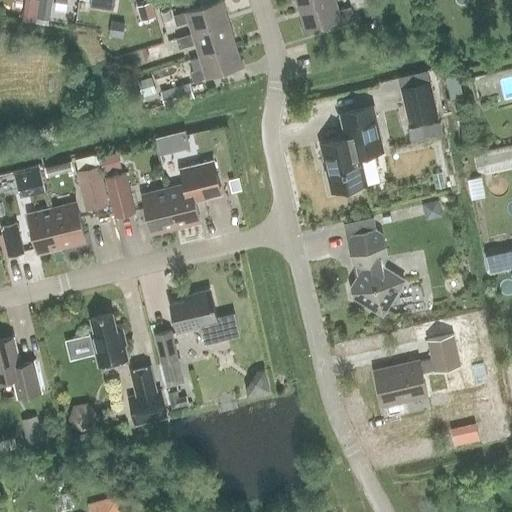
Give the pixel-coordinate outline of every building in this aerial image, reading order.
[(38,0),(36,18),(50,20),(52,0),(38,0)] [(89,0),(89,6),(113,10),(114,0),(89,0)] [(192,33),(228,22),(221,0),(173,15),(176,26),(188,22),(192,33)] [(295,0),(298,9),(327,0),(295,0)] [(338,10),(335,0),(327,0),(298,9),(305,32),(353,17),(350,6),(338,10)] [(122,37),(124,23),(112,22),(110,36),(122,37)] [(195,44),(199,56),(235,44),(228,22),(192,33),(176,38),(179,48),(195,44)] [(235,44),(199,56),(202,67),(190,71),(194,82),(242,67),(235,44)] [(151,77),(137,81),(141,97),(156,93),(151,77)] [(439,117),(430,80),(401,86),(409,123),(439,117)] [(189,83),(167,89),(160,91),(165,106),(194,97),(189,83)] [(373,105),(365,107),(339,113),(345,138),(320,144),(331,191),(366,183),(360,157),(384,151),(373,105)] [(162,136),(167,153),(197,143),(192,126),(162,136)] [(166,154),(168,160),(199,151),(197,145),(166,154)] [(116,152),(100,156),(103,170),(120,166),(116,152)] [(184,184),(166,188),(176,227),(199,221),(194,200),(221,194),(212,160),(180,168),(184,184)] [(75,170),(85,209),(109,203),(100,164),(75,170)] [(45,189),(40,167),(14,174),(19,195),(45,189)] [(104,177),(114,216),(136,211),(126,171),(104,177)] [(231,193),(242,190),(239,177),(228,179),(231,193)] [(176,227),(166,188),(142,194),(152,233),(176,227)] [(422,203),(426,219),(442,215),(438,199),(422,203)] [(76,202),(52,208),(61,247),(85,241),(76,202)] [(61,247),(52,208),(28,214),(37,252),(61,247)] [(22,254),(15,224),(0,227),(0,228),(7,257),(22,254)] [(384,310),(404,280),(385,268),(376,228),(346,235),(352,259),(356,262),(359,274),(351,286),(353,296),(378,312),(384,310)] [(217,317),(210,289),(184,295),(185,299),(170,303),(177,332),(200,327),(204,344),(240,336),(234,313),(217,317)] [(98,366),(127,358),(120,329),(116,330),(112,313),(91,318),(94,332),(90,333),(98,366)] [(178,359),(171,329),(154,333),(161,363),(178,359)] [(404,411),(401,400),(427,394),(422,372),(434,370),(434,371),(460,365),(453,334),(427,340),(431,358),(419,361),(374,371),(382,404),(385,403),(388,415),(404,411)] [(18,398),(41,392),(34,361),(19,364),(12,337),(0,340),(0,380),(12,377),(18,398)] [(151,364),(129,369),(135,394),(128,396),(135,425),(167,417),(161,389),(157,390),(151,364)] [(274,373),(253,376),(255,391),(276,388),(274,373)] [(177,390),(168,392),(172,410),(188,406),(186,395),(178,397),(177,390)] [(35,415),(21,419),(28,444),(46,438),(44,429),(39,430),(35,415)] [(42,468),(40,459),(25,462),(27,471),(42,468)]
